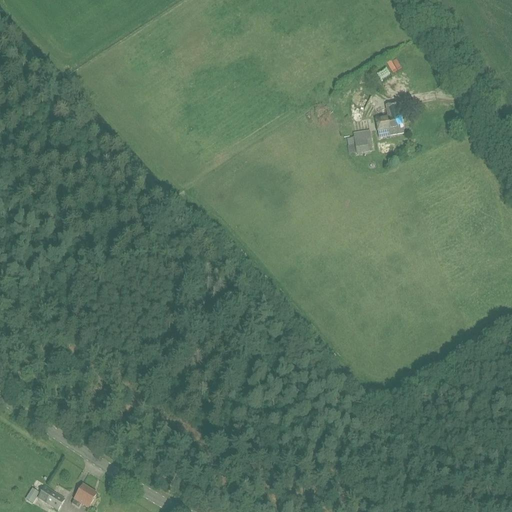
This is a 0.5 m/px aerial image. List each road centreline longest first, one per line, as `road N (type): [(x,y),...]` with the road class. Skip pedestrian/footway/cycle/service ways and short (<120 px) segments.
road 1 (tertiary): [(178,511),(0,397)]
road 2 (unclassified): [(511,156),(412,0)]
